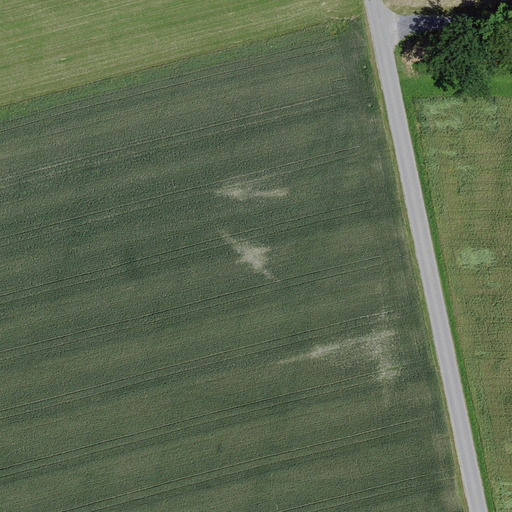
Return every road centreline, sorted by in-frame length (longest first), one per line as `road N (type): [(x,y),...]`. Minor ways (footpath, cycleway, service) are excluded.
road 1 (unclassified): [(371,0),(484,511)]
road 2 (track): [(379,35),(413,22),(511,23)]
